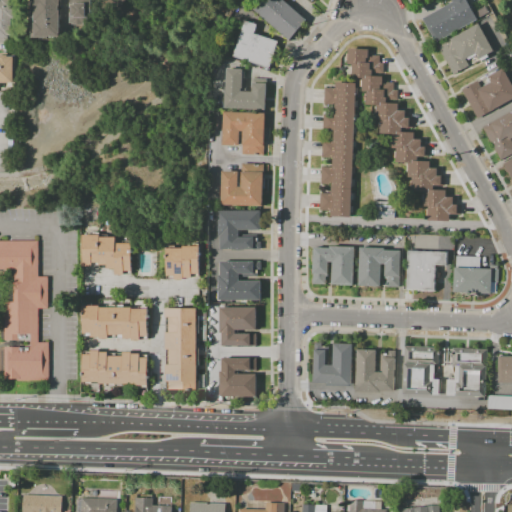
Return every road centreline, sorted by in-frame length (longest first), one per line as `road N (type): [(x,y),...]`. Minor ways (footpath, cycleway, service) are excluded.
road 1 (residential): [(294,87),(291,315),(511,322),(502,219),(395,30),(371,7),(344,25),(294,87)]
road 2 (primary): [(474,438),(80,421)]
road 3 (primary): [(286,458),(511,466)]
road 4 (primary): [(0,447),(193,454)]
road 5 (residential): [(291,315),(286,458)]
road 6 (residential): [(162,289),(162,424)]
